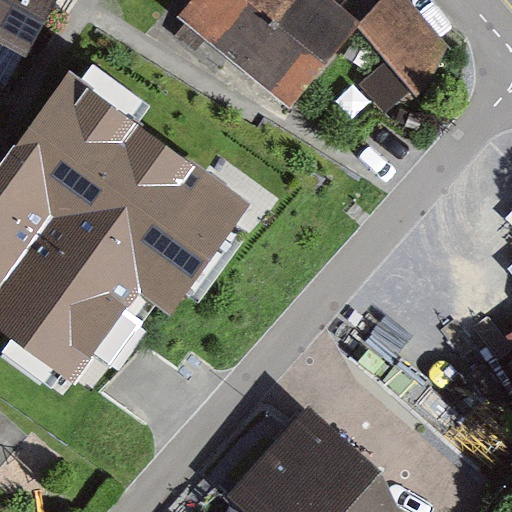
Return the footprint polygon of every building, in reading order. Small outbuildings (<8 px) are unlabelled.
[(0,0),(0,78),(26,93),(78,0),(0,0)] [(144,0),(163,17),(179,0),(144,0)] [(366,25),(331,0),(222,0),(200,30),(305,108),(366,25)] [(383,0),(363,15),(412,81),(456,49),(419,0),(383,0)] [(195,140),(84,78),(0,227),(0,234),(108,295),(195,140)] [(383,472),(313,412),(230,507),(235,511),(348,511),(367,490),(383,472)] [(393,511),(367,490),(348,511),(393,511)]
